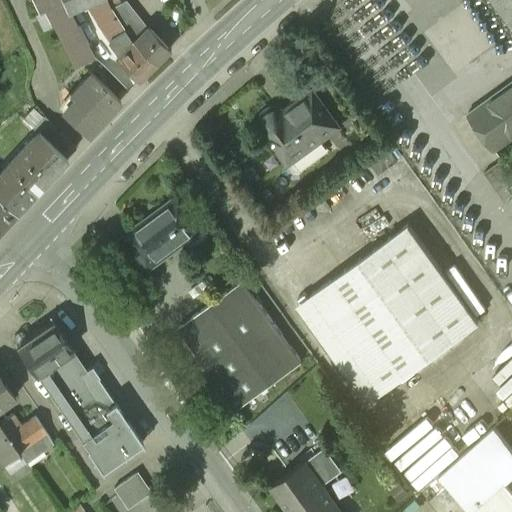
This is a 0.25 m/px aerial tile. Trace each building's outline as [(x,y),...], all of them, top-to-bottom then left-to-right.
[(76,28),(68,11),(66,11),(61,0),(46,0),(50,7),(46,8),(74,67),(92,59),(84,44),(85,43),(77,27),(76,28)] [(61,0),(66,11),(68,11),(89,0),(61,0)] [(511,0),(493,0),(511,26),(511,0)] [(130,17),(132,16),(123,1),(109,7),(119,24),(123,30),(129,27),(125,19),(130,17)] [(168,48),(146,26),(141,31),(130,17),(125,19),(129,27),(123,30),(130,42),(153,64),(168,48)] [(153,64),(130,42),(123,30),(119,24),(107,31),(116,45),(113,49),(118,55),(115,58),(137,81),(153,64)] [(119,100),(89,73),(69,95),(73,98),(61,112),(86,135),(119,100)] [(511,82),(468,113),(493,149),(511,135),(511,82)] [(258,123),(259,126),(286,163),(336,125),(310,89),(282,110),(279,108),(275,107),(272,106),(268,107),(265,108),(262,110),(260,113),(258,116),(258,119),(258,123)] [(37,132),(65,158),(76,146),(44,116),(33,128),(37,132)] [(65,158),(37,132),(18,154),(45,179),(65,158)] [(45,179),(18,154),(0,173),(0,197),(15,211),(45,179)] [(484,173),(503,199),(511,191),(511,168),(505,158),(484,173)] [(178,194),(121,237),(144,269),(183,240),(179,234),(198,220),(178,194)] [(0,228),(15,211),(0,197),(0,228)] [(478,320),(407,222),(309,293),(380,391),(478,320)] [(300,360),(242,279),(178,327),(237,408),(300,360)] [(52,320),(15,345),(34,373),(67,351),(72,348),(52,320)] [(142,441),(96,375),(88,381),(67,351),(36,372),(81,437),(81,438),(87,446),(85,447),(100,470),(102,469),(101,468),(140,441),(141,442),(142,441)] [(511,399),(511,370),(497,388),(511,399)] [(0,405),(14,396),(0,375),(0,424),(17,449),(44,430),(34,415),(20,425),(11,413),(5,417),(0,410),(0,405)] [(17,449),(0,424),(0,451),(4,458),(17,449)] [(470,511),(511,511),(511,489),(507,484),(511,479),(511,450),(494,426),(438,475),(470,511)] [(325,446),(314,454),(329,475),(340,467),(325,446)] [(341,511),(304,462),(273,485),(292,511),(341,511)] [(136,470),(113,486),(126,505),(149,489),(136,470)]
